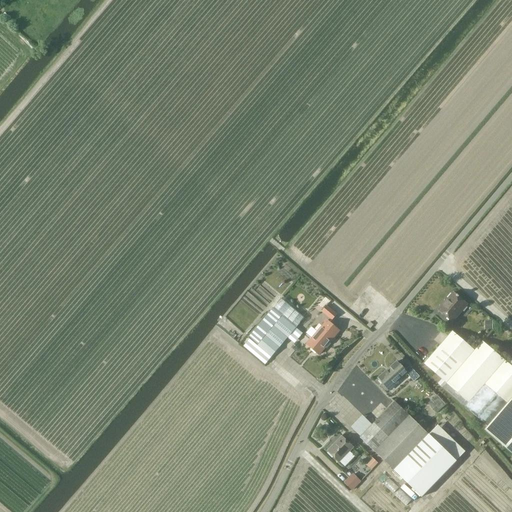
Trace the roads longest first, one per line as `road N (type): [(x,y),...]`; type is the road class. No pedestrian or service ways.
road 1 (unclassified): [(265,511),(354,358),(511,175)]
road 2 (track): [(267,235),(381,331)]
